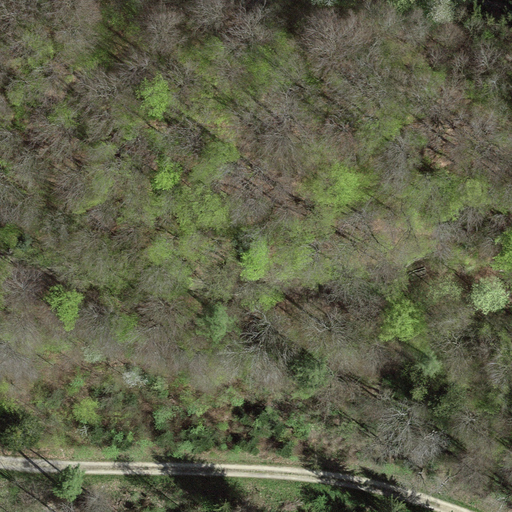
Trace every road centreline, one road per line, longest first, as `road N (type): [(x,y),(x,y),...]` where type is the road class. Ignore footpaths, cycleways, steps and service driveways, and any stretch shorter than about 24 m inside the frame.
road 1 (track): [(0,260),(30,276),(194,302),(291,304),(464,281),(511,293)]
road 2 (track): [(455,511),(322,482),(0,456)]
